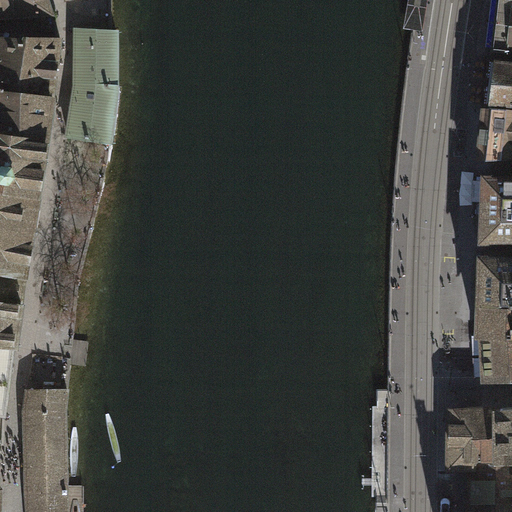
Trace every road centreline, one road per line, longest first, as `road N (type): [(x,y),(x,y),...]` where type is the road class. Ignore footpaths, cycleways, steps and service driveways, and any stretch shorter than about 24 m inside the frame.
road 1 (residential): [(431,165),(453,0)]
road 2 (residential): [(419,398),(424,250)]
